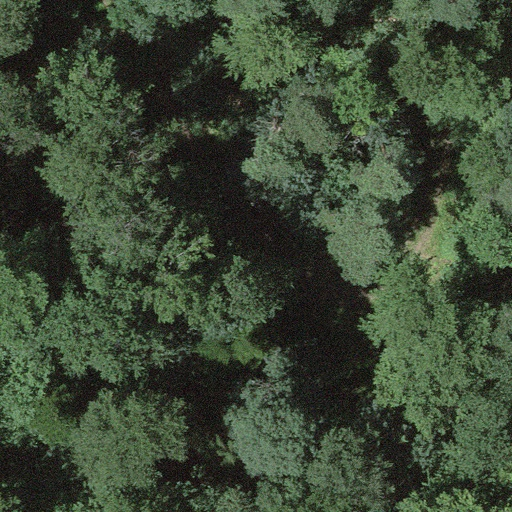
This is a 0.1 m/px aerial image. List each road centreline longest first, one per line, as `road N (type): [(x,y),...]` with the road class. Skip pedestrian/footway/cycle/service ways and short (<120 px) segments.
road 1 (track): [(154,0),(214,113),(389,337),(448,300),(467,233),(494,0)]
road 2 (track): [(389,337),(511,397)]
